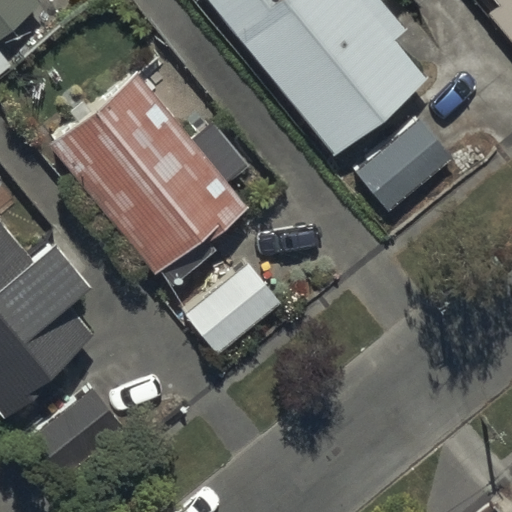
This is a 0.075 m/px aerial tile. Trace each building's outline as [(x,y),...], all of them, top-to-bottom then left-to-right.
[(0,0),(0,14),(17,0),(0,0)] [(216,0),(325,133),(417,58),(387,20),(399,10),(391,0),(216,0)] [(511,0),(483,0),(511,35),(511,0)] [(132,50),(42,122),(146,255),(155,248),(171,268),(212,236),(198,218),(240,186),(132,50)] [(444,137),(412,102),(352,158),(384,193),(444,137)] [(0,395),(49,355),(42,346),(82,313),(52,276),(79,254),(42,210),(18,230),(0,207),(0,395)] [(276,285),(242,245),(177,301),(212,340),(276,285)] [(118,408),(87,373),(28,420),(60,458),(118,408)]
